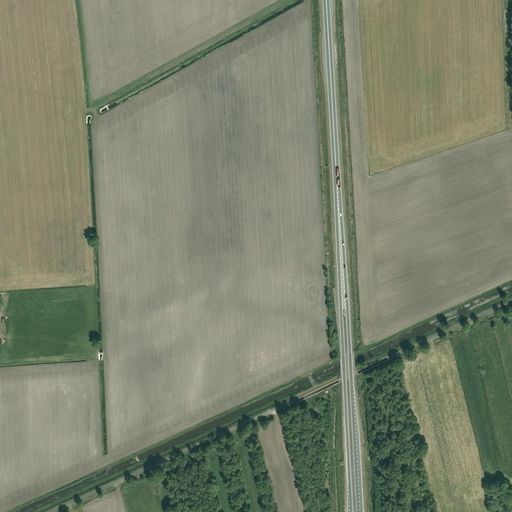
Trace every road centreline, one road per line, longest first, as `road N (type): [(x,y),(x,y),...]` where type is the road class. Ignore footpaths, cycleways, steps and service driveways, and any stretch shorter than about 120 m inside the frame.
road 1 (track): [(51,511),(338,381)]
road 2 (trunk): [(358,511),(340,255)]
road 3 (trunk): [(340,255),(350,511)]
road 4 (trunk): [(340,255),(326,0)]
road 5 (track): [(357,372),(511,300)]
